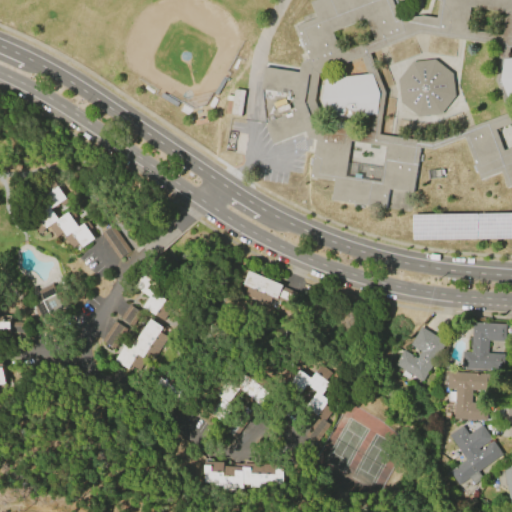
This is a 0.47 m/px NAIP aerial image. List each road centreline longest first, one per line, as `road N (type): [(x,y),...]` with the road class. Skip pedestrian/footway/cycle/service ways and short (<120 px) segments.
road 1 (tertiary): [(202,200),(297,254),(360,278),(511,298)]
road 2 (residential): [(202,200),(136,258),(74,350),(0,352)]
road 3 (tertiary): [(0,72),(202,200)]
road 4 (residential): [(243,454),(198,447),(80,365),(37,353)]
road 5 (tertiary): [(511,273),(438,269),(299,229)]
road 6 (tertiary): [(217,182),(52,73)]
